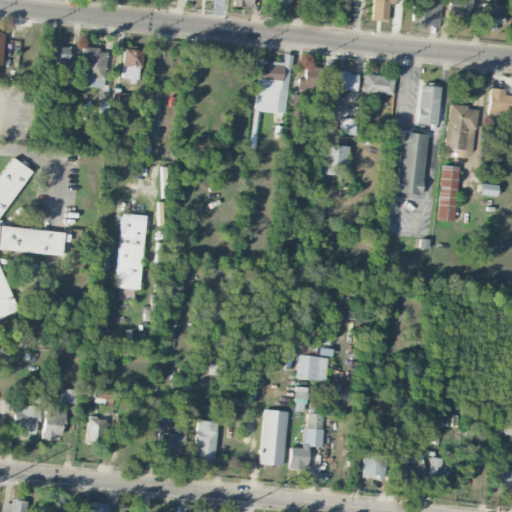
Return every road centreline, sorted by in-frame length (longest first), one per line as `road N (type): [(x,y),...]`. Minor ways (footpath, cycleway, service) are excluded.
road 1 (tertiary): [(511,58),(0,6)]
road 2 (residential): [(398,511),(0,472)]
